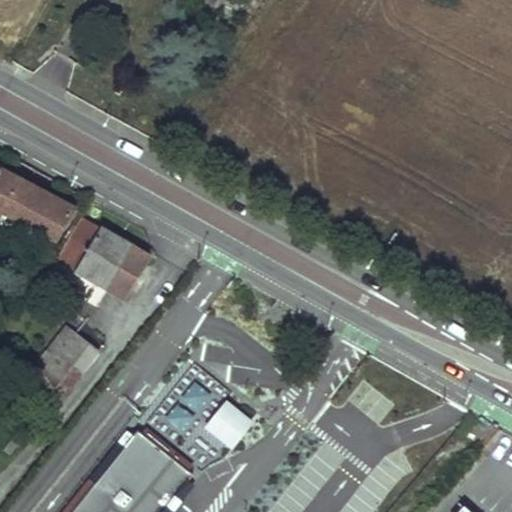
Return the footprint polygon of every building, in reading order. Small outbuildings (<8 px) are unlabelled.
[(0,168),(0,219),(3,221),(1,225),(35,243),(41,230),(58,239),(74,208),(0,168)] [(83,219),(57,262),(125,300),(150,257),(83,219)] [(65,326),(22,382),(32,390),(30,393),(49,408),(53,411),(98,352),(65,326)] [(192,409),(205,394),(193,384),(180,399),(192,409)] [(30,393),(25,399),(44,414),(49,408),(30,393)] [(200,429),(228,452),(251,425),(224,401),(200,429)] [(60,511),(71,511),(133,435),(126,430),(60,511)] [(71,511),(167,511),(178,499),(174,496),(192,474),(137,430),(133,435),(71,511)]
